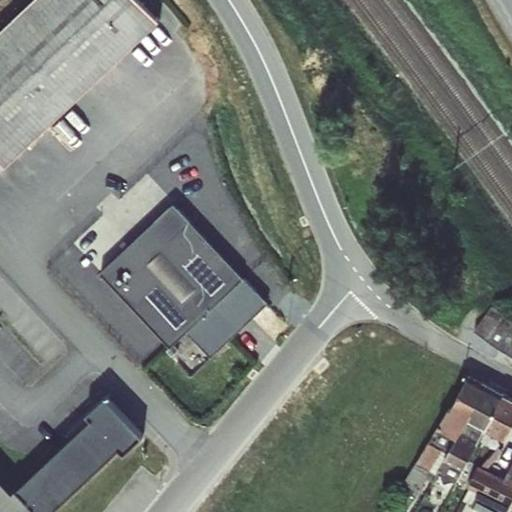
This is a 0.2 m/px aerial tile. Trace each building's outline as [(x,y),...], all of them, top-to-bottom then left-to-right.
[(23,0),(0,22),(0,166),(158,17),(141,0),(23,0)] [(99,266),(171,344),(188,328),(213,354),(271,300),(175,196),(99,266)] [(511,319),(493,305),(474,329),(499,347),(511,354),(511,319)] [(437,428),(457,439),(467,421),(485,386),(469,377),(451,409),(449,408),(437,428)] [(467,421),(485,429),(503,395),(485,386),(467,421)] [(0,511),(56,511),(144,431),(104,388),(81,408),(86,414),(13,481),(0,467),(0,511)] [(511,399),(503,395),(485,429),(494,434),(505,439),(511,425),(511,399)] [(444,460),(432,481),(452,492),(458,482),(464,469),(468,460),(476,443),(485,429),(467,421),(457,439),(444,460)] [(457,439),(437,428),(404,483),(419,492),(427,478),(432,481),(444,460),(457,439)] [(476,443),(468,460),(476,464),(490,442),(494,434),(485,429),(476,443)] [(480,466),(486,470),(503,451),(497,447),(480,466)] [(464,469),(458,482),(479,492),(471,507),(480,511),(506,511),(510,506),(511,501),(511,485),(503,481),(504,479),(486,470),(480,466),(476,464),(468,460),(464,469)] [(503,481),(511,485),(511,466),(508,474),(507,473),(504,479),(503,481)]
